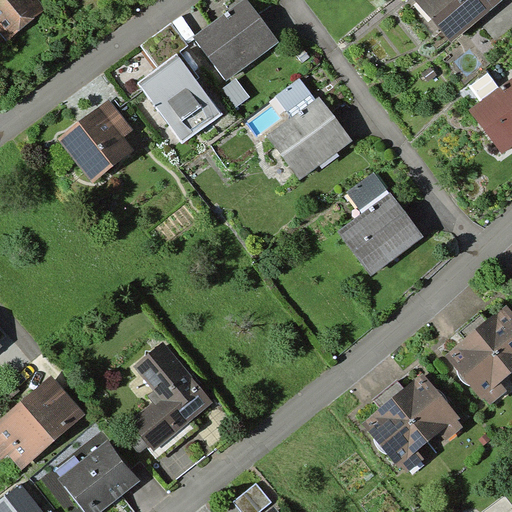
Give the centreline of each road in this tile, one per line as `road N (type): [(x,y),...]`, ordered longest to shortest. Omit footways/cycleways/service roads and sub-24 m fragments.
road 1 (residential): [(483,254),(174,511)]
road 2 (residential): [(292,0),(483,254)]
road 3 (residential): [(0,131),(180,0)]
